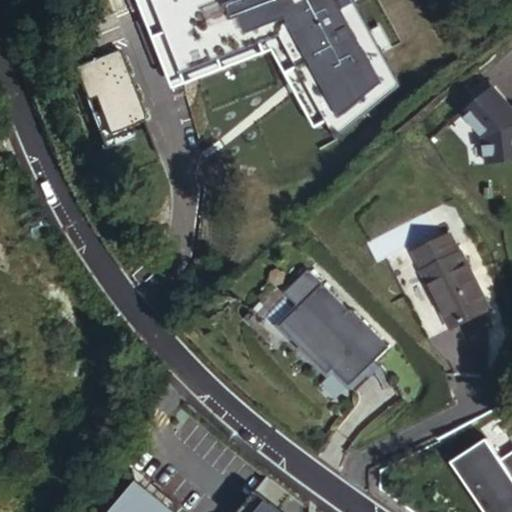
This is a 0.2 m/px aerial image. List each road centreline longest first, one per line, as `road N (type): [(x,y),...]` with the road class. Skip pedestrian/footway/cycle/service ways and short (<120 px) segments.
road 1 (residential): [(0,72),(20,149),(139,322),(343,496)]
road 2 (residential): [(343,496),(357,456),(511,383)]
